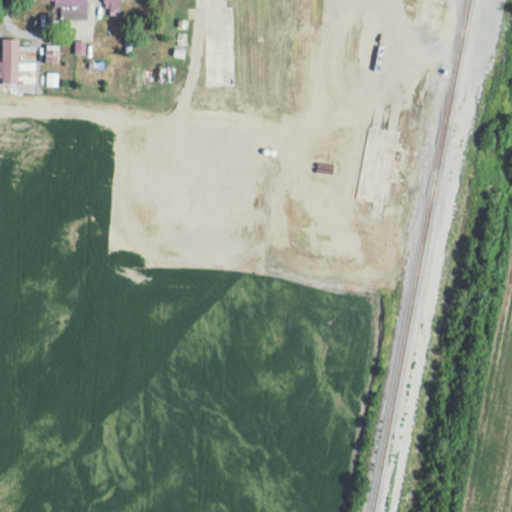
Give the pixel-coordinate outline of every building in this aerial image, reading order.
[(60,0),(86,0),(86,1),(74,0),(73,14),(59,13),(60,0)] [(103,0),(104,16),(119,15),(118,0),(103,0)] [(279,0),(296,0),(297,31),(279,32),(279,0)] [(96,6),(107,6),(107,18),(96,17),(96,6)] [(361,27),(358,55),(338,53),(339,43),(331,42),(333,24),(361,27)] [(16,37),(15,79),(2,79),(2,37),(16,37)] [(230,37),(231,82),(206,82),(205,37),(230,37)] [(73,55),(85,55),(84,41),(73,41),(73,55)] [(305,59),(304,103),(286,103),(287,58),(305,59)] [(367,137),(370,123),(393,127),(388,153),(380,152),(378,163),(394,166),(389,191),(377,188),(375,199),(357,195),(363,163),(344,160),(349,133),(367,137)] [(312,243),(341,247),(339,263),(310,259),(312,243)]
